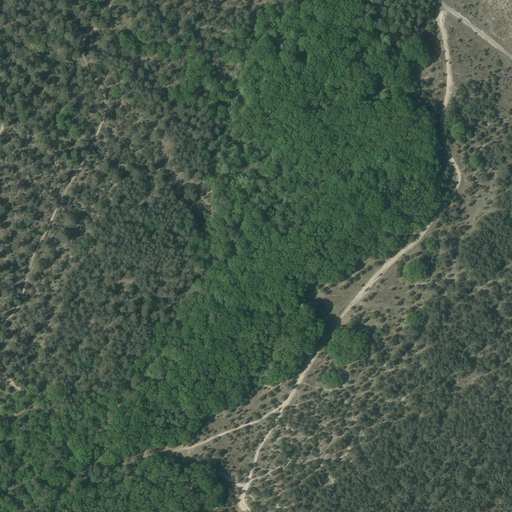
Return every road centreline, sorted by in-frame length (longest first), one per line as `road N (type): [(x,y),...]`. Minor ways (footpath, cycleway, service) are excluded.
road 1 (track): [(437,2),(449,78),(440,126),(458,185),(328,337),(284,404)]
road 2 (track): [(104,0),(102,20),(82,50),(103,92),(103,120),(33,255),(17,306),(0,320)]
